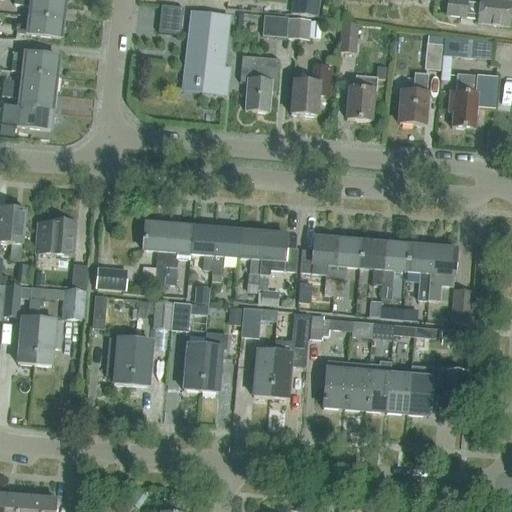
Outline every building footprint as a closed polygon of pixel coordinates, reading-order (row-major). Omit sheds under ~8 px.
[(56,19),(56,24),(60,25),(62,4),(23,0),(13,0),(13,8),(28,10),(27,18),(51,21),(51,19),(56,19)] [(292,0),(290,16),(317,20),(320,0),(292,0)] [(511,5),(480,1),(479,4),(449,0),(447,17),(477,21),(477,26),(508,30),(511,5)] [(180,38),(183,10),(161,8),(158,35),(180,38)] [(183,85),(195,87),(195,89),(198,89),(198,87),(201,87),(200,95),(225,98),(229,72),(222,71),(228,19),(192,15),(187,59),(191,59),(190,66),(186,65),(183,85)] [(60,25),(56,24),(56,19),(51,19),(51,21),(27,18),(26,28),(15,27),(14,36),(58,41),(60,25)] [(286,41),(288,21),(264,19),(263,39),(286,41)] [(308,40),(309,23),(290,21),(289,42),(308,43),(308,40)] [(308,40),(320,41),(321,24),(309,23),(308,40)] [(356,57),(358,28),(342,27),(340,56),(356,57)] [(443,40),(427,38),(426,47),(437,48),(442,48),(443,40)] [(476,61),(477,43),(444,41),(443,59),(476,61)] [(441,73),(442,48),(437,48),(426,47),(425,72),(441,73)] [(54,82),(56,61),(12,56),(10,74),(21,75),(44,78),(45,76),(49,77),(49,82),(54,82)] [(240,59),(239,85),(245,86),(243,114),(267,116),(268,93),(274,94),(276,62),(240,59)] [(290,118),(316,120),(318,98),(328,99),(330,72),(314,71),(313,88),(293,87),(290,118)] [(1,85),(1,91),(52,97),(54,82),(49,82),(49,77),(45,76),(44,78),(21,75),(20,85),(1,83),(1,85)] [(398,126),(424,128),(426,96),(425,95),(426,78),(413,77),(412,94),(400,94),(398,126)] [(474,96),(476,78),(456,77),(455,95),(450,95),(449,115),(453,115),(451,130),(475,132),(478,96),(474,96)] [(354,93),(348,92),(346,122),(370,124),(373,95),(375,95),(376,82),(355,80),(354,93)] [(50,118),(52,97),(1,91),(0,96),(0,99),(18,102),(17,111),(40,114),(40,111),(46,112),(45,118),(50,118)] [(1,110),(0,122),(0,127),(48,133),(50,118),(45,118),(46,112),(40,111),(40,114),(17,111),(1,110)] [(23,214),(0,212),(0,246),(9,247),(8,263),(19,264),(23,214)] [(46,224),(46,228),(38,227),(35,230),(33,258),(72,260),(74,226),(46,224)] [(163,295),(164,288),(168,230),(144,228),(142,255),(157,256),(154,295),(163,295)] [(191,232),(168,230),(164,288),(175,289),(177,263),(189,264),(190,258),(191,232)] [(212,274),(214,233),(191,232),(190,258),(204,259),(203,273),(212,274)] [(236,262),(239,235),(214,233),(212,274),(211,278),(222,279),(223,261),(236,262)] [(239,235),(236,262),(250,263),(249,277),(259,277),(262,237),(239,235)] [(285,239),(262,237),(259,277),(267,278),(268,264),(283,265),(282,275),(295,276),(297,253),(284,252),(285,239)] [(324,298),(333,298),(337,243),(314,241),(313,254),(303,253),(301,277),(312,278),(313,268),(326,269),(324,298)] [(345,271),(359,272),(361,245),(337,243),(333,298),(343,299),(345,271)] [(361,245),(359,272),(373,273),(372,286),(381,286),(385,247),(361,245)] [(393,274),(406,275),(408,249),(385,247),(381,286),(380,301),(390,302),(393,274)] [(420,276),(419,289),(418,303),(428,304),(431,250),(408,249),(406,275),(420,276)] [(454,252),(431,250),(428,304),(440,305),(441,291),(451,291),(452,279),(454,252)] [(84,294),(85,269),(72,268),(71,293),(84,294)] [(127,273),(97,270),(94,292),(125,295),(127,273)] [(45,277),(36,276),(35,287),(44,288),(45,277)] [(257,295),(259,278),(247,277),(246,294),(257,295)] [(2,320),(18,322),(21,290),(5,288),(2,320)] [(278,295),(262,293),(261,308),(277,309),(278,295)] [(474,295),(453,293),(450,326),(470,328),(474,295)] [(64,294),(62,322),(82,323),(84,295),(64,294)] [(197,307),(208,307),(209,294),(198,294),(197,307)] [(106,302),(95,301),(92,331),(104,332),(106,302)] [(36,322),(38,303),(29,303),(28,322),(21,321),(18,367),(34,368),(38,323),(36,322)] [(379,321),(380,305),(370,304),(369,320),(379,321)] [(168,334),(171,308),(155,306),(153,332),(168,334)] [(190,309),(187,309),(173,308),(171,334),(188,335),(190,318),(207,319),(208,309),(190,309)] [(241,312),(228,311),(227,328),(240,329),(241,312)] [(258,342),(261,314),(243,312),(241,341),(258,342)] [(307,344),(309,320),(294,319),(292,343),(307,344)] [(323,320),(312,319),(310,343),(321,344),(322,340),(328,340),(329,333),(350,335),(351,325),(323,322),(323,321),(323,320)] [(34,368),(51,369),(52,351),(60,351),(61,324),(38,323),(34,368)] [(386,328),(385,343),(391,344),(392,339),(393,329),(386,328)] [(392,339),(408,340),(409,330),(393,329),(392,339)] [(435,342),(436,332),(414,330),(413,341),(435,342)] [(204,350),(203,353),(201,395),(217,396),(221,352),(225,352),(226,338),(205,337),(204,350)] [(129,389),(133,353),(134,344),(109,342),(108,353),(106,379),(115,380),(114,388),(129,389)] [(274,343),(273,357),(270,401),(287,403),(290,369),(305,371),(307,344),(292,343),(292,345),(274,343)] [(134,344),(133,353),(129,389),(147,391),(151,353),(151,345),(134,344)] [(201,395),(203,353),(204,350),(187,349),(184,394),(201,395)] [(252,399),(270,401),(273,357),(256,356),(252,399)] [(324,410),(343,412),(347,366),(327,364),(324,410)] [(364,414),(385,415),(387,378),(391,378),(391,365),(378,364),(378,368),(367,367),(364,414)] [(367,367),(347,366),(343,412),(364,414),(367,367)] [(406,417),(428,419),(430,386),(440,387),(441,371),(409,369),(409,379),(406,417)] [(444,371),(440,421),(460,423),(465,373),(444,371)] [(391,378),(387,378),(385,415),(406,417),(409,379),(391,378)] [(29,511),(30,500),(5,498),(4,511),(29,511)] [(55,511),(56,502),(30,500),(29,511),(55,511)]
